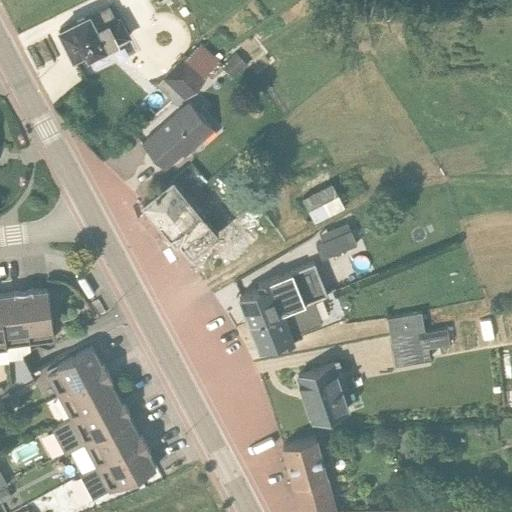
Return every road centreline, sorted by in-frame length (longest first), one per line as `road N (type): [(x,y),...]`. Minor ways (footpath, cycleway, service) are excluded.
road 1 (residential): [(247,511),(93,220)]
road 2 (residential): [(93,220),(0,45)]
